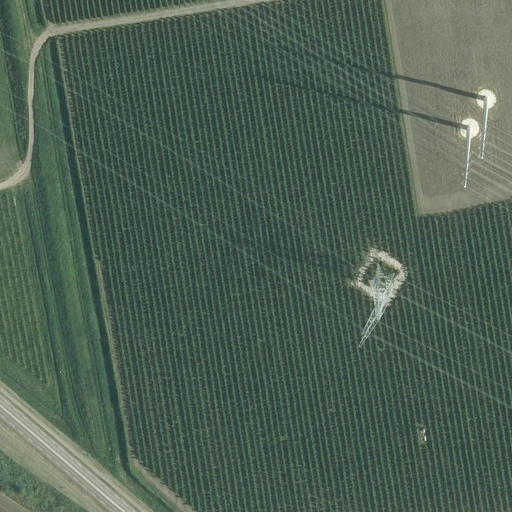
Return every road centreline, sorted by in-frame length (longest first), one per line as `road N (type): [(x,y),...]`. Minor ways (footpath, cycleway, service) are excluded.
road 1 (track): [(25,0),(32,31),(44,35),(243,0)]
road 2 (track): [(0,186),(20,179),(30,163),(36,49),(44,35)]
road 3 (primary): [(123,511),(0,406)]
